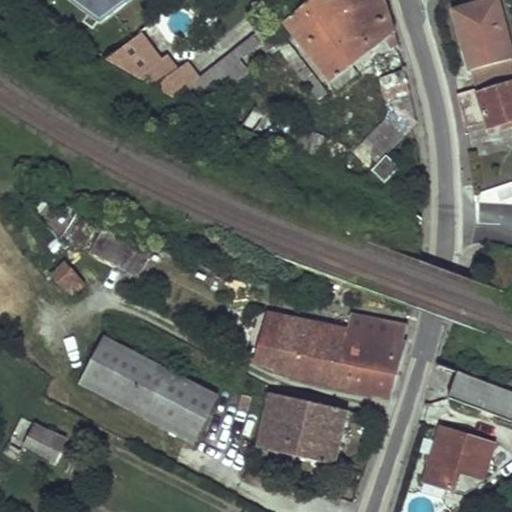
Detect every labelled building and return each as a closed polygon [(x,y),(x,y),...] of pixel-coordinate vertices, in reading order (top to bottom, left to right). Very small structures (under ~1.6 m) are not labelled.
[(124,0),(75,0),(99,18),(124,0)] [(314,0),(301,11),(298,7),(283,20),(285,23),(283,25),(337,94),(359,77),(352,69),(385,43),(391,52),(399,47),(383,0),(314,0)] [(491,0),(456,11),(474,70),(511,58),(511,48),(498,0),(491,0)] [(158,65),(140,42),(116,62),(140,92),(155,80),(172,102),(205,76),(189,56),(176,66),(168,57),(158,65)] [(370,157),(427,127),(397,71),(371,85),(381,103),(350,120),(370,157)] [(458,93),(465,128),(488,121),(491,129),(511,121),(511,82),(479,92),(477,87),(458,93)] [(386,156),(371,173),(383,184),(399,169),(386,156)] [(139,277),(152,252),(103,227),(90,252),(139,277)] [(66,299),(83,286),(63,264),(47,278),(66,299)] [(300,320),(267,313),(256,363),(290,375),(300,320)] [(350,313),(347,330),(340,359),(351,361),(345,389),(390,397),(398,371),(407,343),(402,342),(407,324),(350,313)] [(347,330),(300,320),(290,375),(289,379),(345,389),(351,361),(340,359),(347,330)] [(101,340),(79,383),(192,441),(215,398),(101,340)] [(511,387),(497,388),(456,371),(444,401),(511,425),(511,387)] [(334,466),(346,413),(268,395),(256,447),(334,466)] [(15,443),(59,460),(68,436),(24,419),(15,443)] [(489,447),(437,430),(421,481),(462,494),(477,484),(489,447)]
